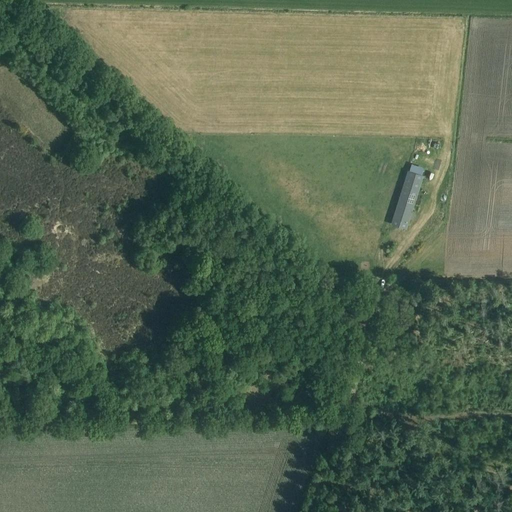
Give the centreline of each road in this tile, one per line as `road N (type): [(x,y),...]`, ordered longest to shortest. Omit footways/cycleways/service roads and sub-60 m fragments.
road 1 (track): [(14,0),(364,329)]
road 2 (track): [(312,511),(364,329)]
